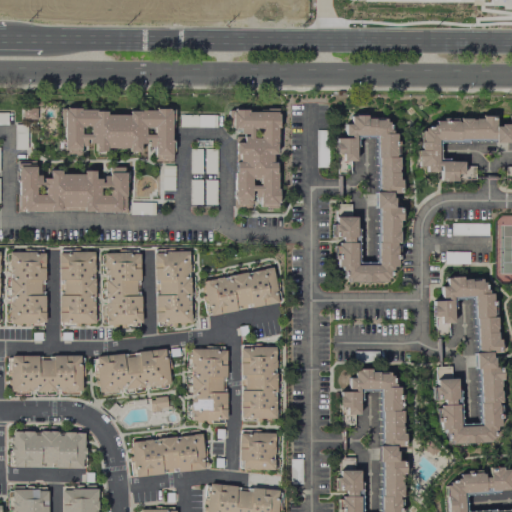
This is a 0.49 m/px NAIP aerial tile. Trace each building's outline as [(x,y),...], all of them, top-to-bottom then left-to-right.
[(169,108),(128,111),(128,109),(60,112),(62,155),(79,154),(79,146),(85,146),(85,143),(93,142),(93,150),(128,148),(128,152),(139,151),(138,143),(150,142),(151,161),(171,161),(169,108)] [(232,208),(249,208),(249,197),(258,197),(258,206),(275,206),(276,162),(274,162),(276,110),(229,109),(229,128),(240,128),(240,136),(234,136),(232,208)] [(179,127),(215,126),(215,114),(179,115),(179,127)] [(376,263),(353,263),(353,204),(333,204),(333,237),(337,237),(340,239),(334,247),(334,266),(345,273),(338,282),(383,282),(396,262),(395,131),(375,118),(367,118),(363,115),(348,115),(348,123),(343,123),(343,138),(333,138),(334,154),(340,154),(340,164),(337,164),(337,173),(352,173),(352,137),(375,137),(376,263)] [(511,117),(507,118),(507,124),(493,125),(493,118),(433,118),(433,128),(417,128),(418,165),(424,168),(424,172),(437,172),(438,181),(454,181),(454,175),(461,175),(461,161),(437,161),(437,141),(511,139),(511,117)] [(25,149),(26,125),(14,125),(13,149),(25,149)] [(200,149),(189,149),(189,174),(201,173),(200,149)] [(205,174),(216,173),(215,149),(203,150),(205,174)] [(16,211),(59,211),(124,211),(124,167),(107,167),(107,176),(94,176),(94,172),(48,172),(48,179),(39,179),(39,175),(34,175),(34,162),(16,162),(16,211)] [(173,190),(173,166),(160,165),(159,190),(173,190)] [(474,166),(463,166),(463,178),(473,178),(474,166)] [(200,179),(188,179),(188,204),(200,204),(200,179)] [(129,214),(153,214),(153,202),(129,202),(129,214)] [(57,252),(58,324),(93,323),(92,251),(57,252)] [(153,324),(174,324),(174,322),(188,322),(188,251),(153,251),(153,324)] [(7,252),(6,323),(43,323),(43,252),(7,252)] [(138,253),(102,253),(102,326),(139,326),(138,253)] [(276,303),(271,265),(245,269),(245,268),(226,271),(227,274),(200,277),(205,314),(276,303)] [(472,298),(477,423),(458,424),(455,378),(449,378),(449,366),(433,366),(435,400),(436,400),(438,432),(448,431),(449,444),(498,441),(495,368),(491,368),(490,352),(499,352),(498,332),(484,291),(483,291),(482,277),(441,279),(441,300),(432,300),(434,336),(450,335),(449,299),(472,298)] [(274,347),(238,347),(239,418),(274,418),(274,347)] [(225,420),(225,348),(189,348),(189,420),(225,420)] [(93,355),(95,391),(121,389),(121,388),(167,385),(164,350),(93,355)] [(79,355),(8,355),(8,391),(20,391),(20,395),(29,395),(29,392),(79,391),(79,355)] [(378,511),(357,511),(357,471),(352,469),(352,457),(336,457),(336,490),(343,490),(343,492),(338,501),(338,511),(399,511),(401,510),(401,461),(394,461),(393,446),(400,446),(399,389),(391,384),(391,371),(352,371),(349,376),(346,376),(346,391),(337,391),(337,414),(357,414),(357,391),(378,391),(378,511)] [(82,468),(82,431),(20,430),(20,431),(9,431),(9,467),(82,468)] [(273,433),(238,432),(237,469),(272,470),(273,433)] [(443,483),(444,511),(511,511),(511,508),(462,511),(461,493),(509,489),(507,471),(486,464),(486,477),(475,473),(456,474),(457,482),(443,483)] [(275,511),(277,489),(204,484),(202,511),(275,511)] [(96,511),(96,488),(60,488),(60,511),(96,511)] [(45,511),(45,490),(9,490),(8,511),(45,511)]
